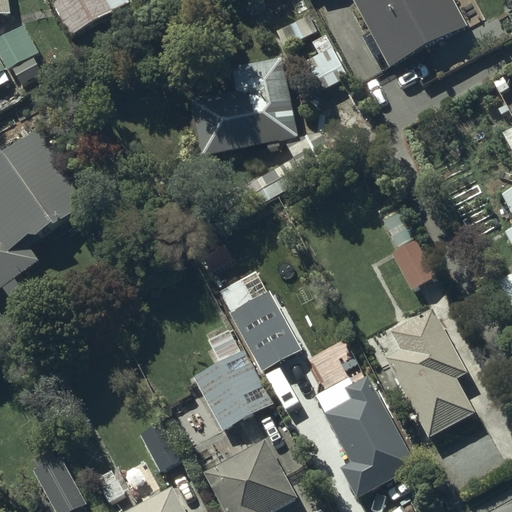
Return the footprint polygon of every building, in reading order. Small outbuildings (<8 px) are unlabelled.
[(10,0),(0,0),(0,21),(14,20),(10,0)] [(68,0),(55,8),(72,41),(116,18),(115,17),(130,8),(126,0),(68,0)] [(469,32),(451,0),(362,0),(363,0),(355,5),(373,38),(364,42),(375,63),(384,59),(391,73),(469,32)] [(311,19),(279,35),(286,51),(319,35),(311,19)] [(0,89),(10,85),(6,76),(13,72),(23,91),(44,80),(35,62),(40,59),(26,31),(0,44),(0,89)] [(350,82),(328,39),(314,46),(321,60),(294,74),(309,103),(350,82)] [(238,96),(193,106),(204,162),(270,149),(271,156),(283,153),(282,148),(300,144),(285,64),(234,74),(238,96)] [(0,294),(4,292),(10,302),(23,293),(17,284),(41,267),(30,251),(89,211),(82,200),(100,188),(57,125),(0,164),(0,294)] [(287,148),(294,162),(239,194),(252,216),(338,165),(321,137),(300,144),(287,148)] [(403,216),(386,225),(399,251),(416,242),(403,216)] [(423,245),(394,258),(413,295),(441,281),(423,245)] [(511,311),(511,279),(509,281),(508,279),(494,286),(509,314),(511,311)] [(247,283),(222,297),(234,318),(232,319),(264,376),(303,355),(294,339),(300,336),(302,340),(310,335),(308,330),(315,326),(293,285),(258,304),(247,283)] [(470,380),(434,314),(392,338),(402,356),(387,364),(430,444),(477,419),(459,385),(470,380)] [(223,368),(196,382),(224,437),(276,411),(247,355),(243,357),(231,334),(211,344),(223,368)] [(419,471),(370,382),(351,392),(348,385),(319,401),(329,417),(326,419),(353,468),(342,474),(359,505),(419,471)] [(168,426),(142,439),(161,476),(187,463),(168,426)] [(267,445),(207,478),(224,511),(285,511),(299,505),(267,445)] [(81,511),(88,509),(63,460),(57,463),(53,455),(35,465),(39,474),(36,475),(55,511),(81,511)] [(116,474),(98,483),(110,508),(129,499),(116,474)] [(185,511),(175,492),(137,511),(185,511)]
